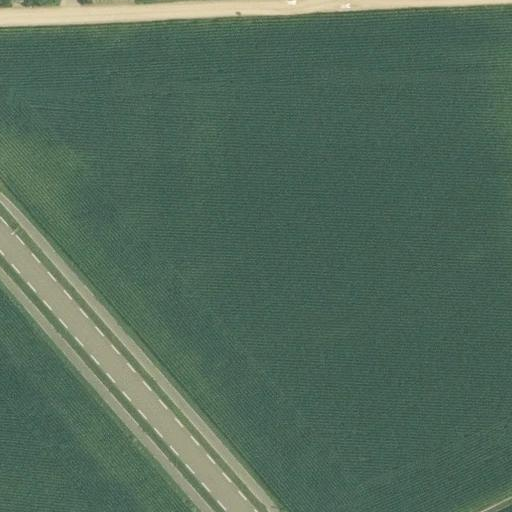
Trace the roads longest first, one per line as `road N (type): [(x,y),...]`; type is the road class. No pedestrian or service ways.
road 1 (track): [(469,0),(0,15)]
road 2 (secondary): [(240,511),(0,232)]
